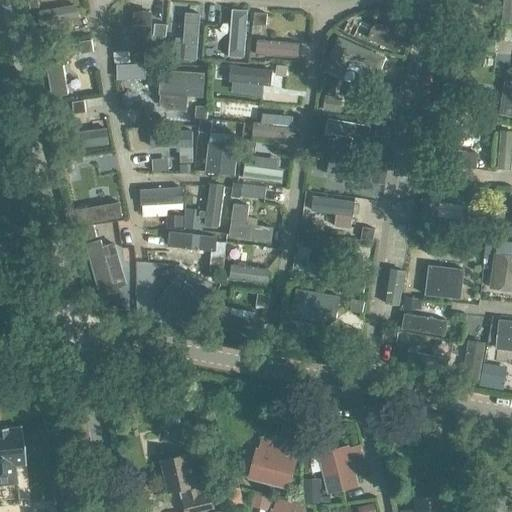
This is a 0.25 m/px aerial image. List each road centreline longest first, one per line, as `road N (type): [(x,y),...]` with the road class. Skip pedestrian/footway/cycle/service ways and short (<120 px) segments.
road 1 (residential): [(364,386),(426,0)]
road 2 (residential): [(80,328),(6,0)]
road 3 (residential): [(326,9),(277,307)]
road 4 (unclassified): [(364,386),(80,328)]
road 5 (residential): [(96,0),(139,244)]
road 6 (residential): [(110,511),(80,328)]
road 7 (unclassified): [(511,414),(364,386)]
